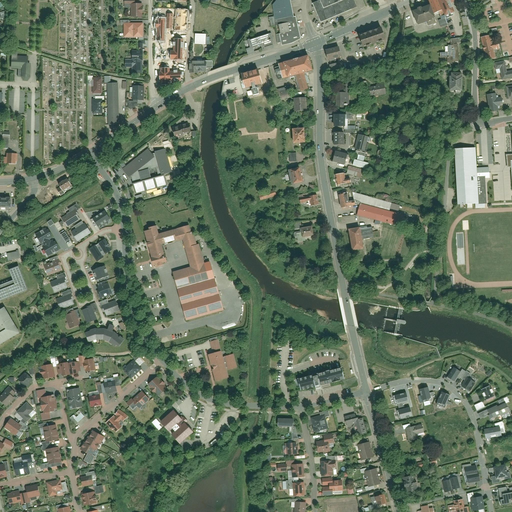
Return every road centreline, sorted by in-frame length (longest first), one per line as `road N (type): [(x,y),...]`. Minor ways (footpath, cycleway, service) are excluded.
road 1 (tertiary): [(365,391),(318,145),(314,44)]
road 2 (residential): [(365,391),(414,380),(456,393),(474,424),(490,511)]
road 3 (residential): [(158,356),(220,402),(301,406)]
road 4 (residential): [(119,228),(128,304),(158,356)]
road 5 (residential): [(475,27),(479,125),(511,119)]
road 6 (tertiary): [(395,511),(365,391)]
road 7 (residential): [(72,443),(158,356)]
